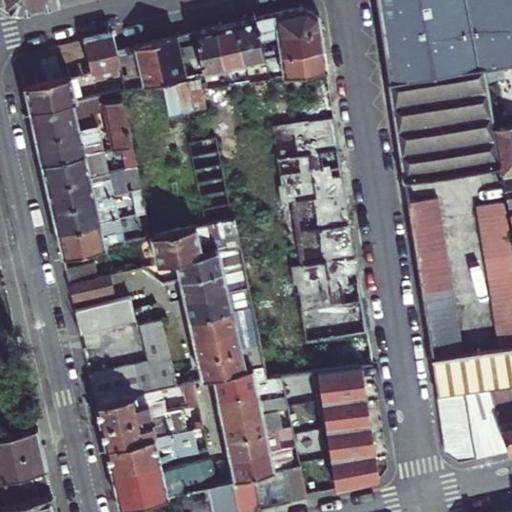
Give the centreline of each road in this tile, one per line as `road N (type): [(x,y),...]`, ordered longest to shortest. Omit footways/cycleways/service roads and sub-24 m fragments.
road 1 (residential): [(344,0),(421,498)]
road 2 (residential): [(88,511),(0,102)]
road 3 (residential): [(0,31),(154,0)]
